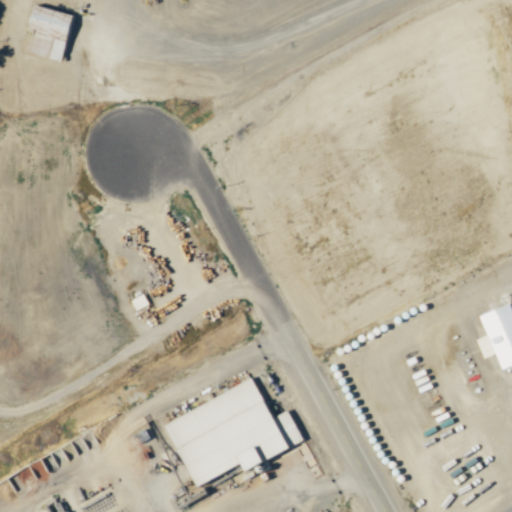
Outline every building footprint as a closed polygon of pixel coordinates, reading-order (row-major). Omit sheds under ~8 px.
[(25,52),(64,62),(75,15),(36,6),(25,52)] [(296,151),(276,115),(217,148),(237,184),(296,151)] [(296,216),(284,220),(292,240),(302,236),(313,263),(325,258),(302,199),(296,202),(294,197),(289,198),(296,216)] [(137,311),(149,305),(144,294),(131,300),(137,311)] [(511,303),(484,314),(492,334),(479,338),(487,358),(498,353),(504,368),(511,364),(511,303)] [(197,486),(246,462),(250,469),(305,441),(289,410),(274,417),(255,378),(166,422),(197,486)]
